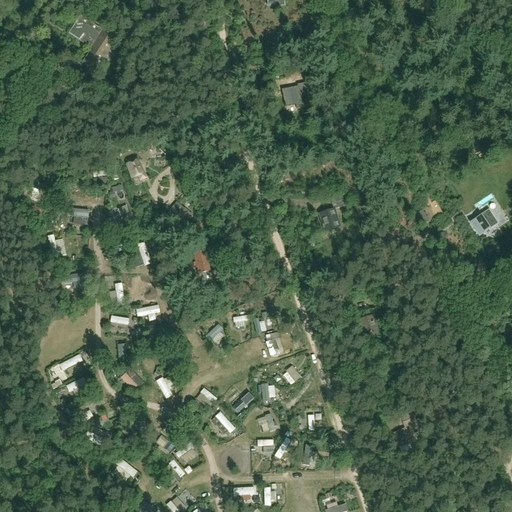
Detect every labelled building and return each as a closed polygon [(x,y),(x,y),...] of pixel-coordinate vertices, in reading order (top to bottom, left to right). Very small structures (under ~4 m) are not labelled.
[(118,42),(81,17),(69,33),(92,48),(72,78),(84,86),(104,56),(124,70),(130,61),(113,50),(118,42)] [(105,18),(102,23),(112,30),(116,25),(105,18)] [(11,64),(0,79),(0,83),(1,85),(0,86),(0,95),(8,102),(28,73),(22,69),(24,66),(16,60),(12,66),(11,64)] [(28,78),(21,90),(27,94),(34,82),(28,78)] [(297,86),(282,90),(285,103),(284,104),(285,108),(287,107),(287,106),(296,104),(296,108),(303,107),(300,96),(307,95),(304,82),(296,84),(297,86)] [(168,142),(159,150),(165,157),(174,149),(168,142)] [(137,162),(137,161),(127,165),(132,179),(138,177),(140,181),(146,178),(141,167),(140,167),(138,161),(137,162)] [(108,171),(93,173),(94,178),(98,178),(99,184),(109,183),(108,171)] [(123,190),(122,185),(112,188),(113,192),(109,193),(110,198),(116,197),(115,192),(123,190)] [(333,209),(318,214),(324,233),(341,227),(336,209),(345,206),(343,200),(332,204),(333,209)] [(180,231),(193,215),(185,208),(184,209),(176,202),(168,212),(176,218),(171,224),(180,231)] [(199,208),(194,213),(198,216),(202,211),(199,208)] [(488,212),(471,223),(479,235),(496,223),(488,212)] [(511,222),(504,212),(496,218),(505,230),(511,224),(511,222)] [(205,221),(185,228),(188,236),(208,229),(205,221)] [(150,264),(143,244),(137,246),(137,247),(129,249),(135,269),(150,264)] [(206,251),(194,254),(198,274),(210,271),(206,251)] [(146,310),(153,310),(153,296),(145,296),(146,310)] [(380,333),(377,323),(381,322),(377,309),(370,311),(372,317),(357,322),(362,336),(361,336),(362,337),(372,333),(371,331),(372,331),(374,335),(380,333)] [(162,328),(161,323),(169,323),(168,316),(150,317),(151,325),(156,325),(156,329),(162,328)] [(214,342),(219,350),(230,344),(226,336),(214,342)] [(68,375),(71,381),(90,370),(86,363),(68,375)] [(216,366),(212,370),(219,376),(223,373),(216,366)] [(134,381),(146,394),(150,390),(138,377),(134,381)] [(62,389),(69,387),(67,379),(60,381),(62,389)] [(141,398),(145,393),(133,382),(128,387),(141,398)] [(174,385),(165,390),(174,407),(183,403),(174,385)] [(103,418),(106,424),(116,419),(113,413),(103,418)] [(400,417),(402,424),(405,429),(393,435),(400,449),(402,454),(412,450),(410,444),(417,440),(410,427),(415,425),(412,419),(414,418),(411,413),(400,417)] [(178,458),(185,452),(180,447),(173,453),(178,458)] [(186,460),(195,470),(203,464),(200,460),(204,457),(198,450),(186,460)] [(362,511),(359,498),(351,500),(354,511),(362,511)] [(338,502),(328,505),(330,511),(340,509),(338,502)]
